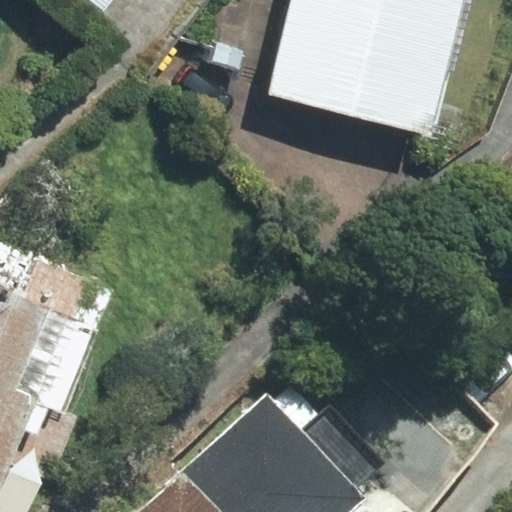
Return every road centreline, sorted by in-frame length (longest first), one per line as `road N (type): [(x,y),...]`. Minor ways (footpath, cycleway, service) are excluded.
road 1 (unknown): [(89,511),(490,133),(511,92)]
road 2 (unknown): [(421,511),(456,475),(511,339)]
